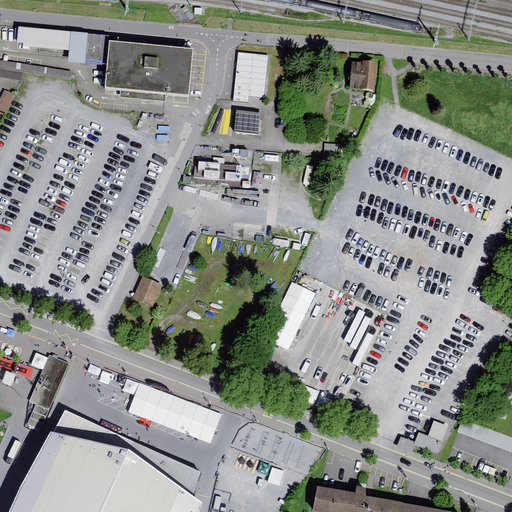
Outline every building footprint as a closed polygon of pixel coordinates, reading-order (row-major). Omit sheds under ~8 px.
[(71,31),(19,25),(17,41),(24,41),(24,44),(69,48),(71,31)] [(89,33),(71,31),(69,48),(68,60),(106,64),(107,59),(86,57),(89,33)] [(107,59),(109,35),(89,33),(86,57),(107,59)] [(193,46),(110,39),(106,85),(121,87),(120,96),(166,100),(167,91),(189,93),(193,46)] [(249,96),(264,98),(269,55),(238,52),(233,100),(249,102),(249,96)] [(72,71),(0,59),(0,68),(39,75),(71,80),(72,71)] [(376,62),(353,60),(352,69),(349,69),(348,78),(351,78),(350,87),(374,89),(376,62)] [(0,94),(0,129),(12,93),(2,90),(0,94)] [(260,114),(237,111),(235,130),(258,132),(260,114)] [(340,144),(325,143),(324,158),(338,160),(340,144)] [(232,168),(199,165),(198,179),(231,182),(232,168)] [(163,284),(143,276),(134,298),(153,306),(163,284)] [(69,363),(50,355),(30,401),(36,404),(50,409),(69,363)] [(50,409),(36,404),(28,423),(41,429),(50,409)] [(5,504),(2,511),(195,511),(201,500),(193,493),(199,471),(132,441),(63,408),(52,429),(46,427),(5,504)] [(511,436),(464,418),(459,431),(511,451),(511,436)] [(420,432),(416,441),(415,445),(438,453),(449,426),(435,420),(429,436),(420,432)] [(255,444),(261,429),(246,423),(238,446),(244,448),(246,441),(255,444)] [(401,436),(397,447),(412,452),(415,445),(416,441),(401,436)] [(353,500),(316,493),(312,511),(397,511),(399,508),(364,502),(365,493),(355,491),(353,500)]
